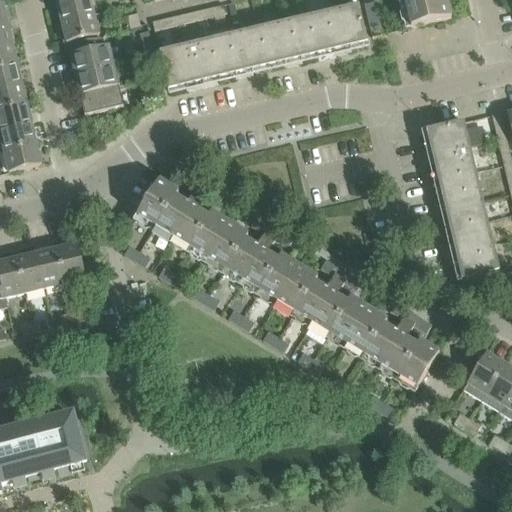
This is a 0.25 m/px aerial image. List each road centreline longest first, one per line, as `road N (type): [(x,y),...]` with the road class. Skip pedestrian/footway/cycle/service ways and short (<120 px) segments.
road 1 (residential): [(95,481),(147,434),(99,217),(80,192)]
road 2 (residential): [(80,192),(171,135),(338,98),(369,100)]
road 3 (residential): [(472,325),(418,298),(369,100)]
road 4 (residential): [(80,192),(59,163),(24,0)]
road 5 (residential): [(400,440),(472,325)]
road 6 (residential): [(369,100),(412,102),(495,82)]
